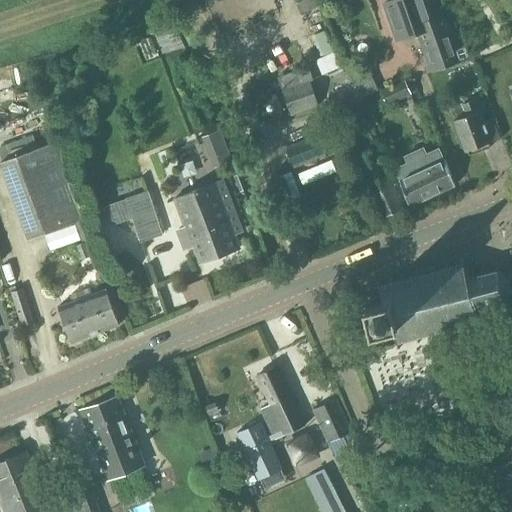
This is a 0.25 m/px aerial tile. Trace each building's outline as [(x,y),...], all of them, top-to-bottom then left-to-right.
[(293,0),(301,16),(320,8),(316,0),(293,0)] [(419,35),(432,72),(468,60),(464,47),(455,50),(443,18),(438,19),(432,22),(426,4),(424,0),(393,0),(385,3),(399,41),(419,35)] [(334,53),(325,31),(315,35),(324,57),(334,53)] [(291,116),(319,106),(310,82),(313,80),(308,67),(278,78),(291,116)] [(389,105),(414,93),(407,80),(382,91),(389,105)] [(484,123),(475,100),(464,104),(468,115),(454,121),(465,152),(468,151),(469,155),(482,151),(480,147),(501,139),(494,120),(484,123)] [(294,167),(326,155),(318,133),(286,146),(294,167)] [(382,218),(404,209),(397,192),(389,176),(371,134),(349,143),(382,218)] [(57,142),(56,142),(0,162),(0,163),(28,236),(28,238),(86,216),(57,142)] [(398,170),(399,172),(402,180),(401,181),(411,205),(412,207),(457,187),(446,161),(445,161),(444,161),(441,153),(439,149),(427,155),(424,149),(406,158),(407,160),(409,164),(407,165),(398,170)] [(231,153),(214,159),(217,167),(234,161),(231,153)] [(239,247),(214,184),(175,199),(185,226),(176,229),(184,251),(194,247),(200,263),(239,247)] [(162,235),(148,192),(127,199),(127,200),(106,207),(112,225),(133,218),(141,242),(162,235)] [(465,272),(461,259),(458,260),(459,263),(449,266),(448,263),(444,264),(444,267),(433,270),(433,267),(428,268),(429,272),(418,274),(417,271),(414,272),(414,275),(404,278),(403,274),(399,275),(400,279),(392,281),(391,278),(387,279),(388,282),(380,284),(379,281),(375,282),(376,286),(372,287),(373,290),(378,289),(382,303),(365,307),(371,333),(391,329),(394,342),(390,342),(391,345),(395,344),(396,348),(400,347),(399,343),(416,339),(417,343),(421,342),(420,338),(430,335),(432,339),(435,338),(434,334),(445,331),(446,335),(450,334),(449,330),(460,328),(461,331),(465,330),(464,326),(476,323),(476,327),(511,318),(508,306),(510,303),(506,300),(511,292),(511,288),(509,279),(511,276),(509,273),(506,276),(498,270),(498,265),(495,265),(494,270),(484,272),(483,268),(479,269),(480,274),(469,277),(467,272),(465,272)] [(22,327),(35,323),(23,288),(11,292),(22,327)] [(96,334),(119,325),(106,289),(83,298),(96,334)] [(71,343),(96,334),(83,298),(58,307),(71,343)] [(275,441),(306,427),(278,367),(258,376),(271,405),(261,410),(273,435),(269,437),(262,422),(237,434),(247,457),(240,460),(245,469),(251,466),(258,481),(259,480),(257,475),(280,465),(282,470),(283,469),(270,442),(275,440),(275,441)] [(107,481),(145,466),(117,396),(79,410),(107,481)] [(328,443),(350,433),(335,399),(312,409),(328,443)] [(500,511),(511,511),(511,447),(489,458),(510,502),(498,507),(500,511)] [(216,451),(215,452),(204,456),(210,470),(220,466),(221,465),(216,451)] [(51,511),(29,452),(0,463),(0,498),(5,511),(51,511)] [(83,511),(98,511),(82,464),(68,469),(83,511)] [(62,506),(75,501),(68,485),(56,490),(62,506)]
